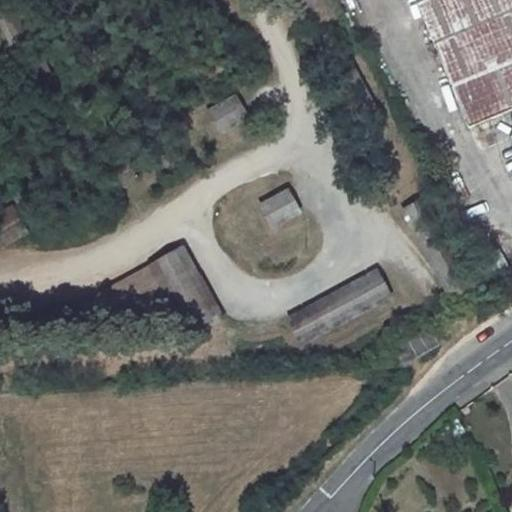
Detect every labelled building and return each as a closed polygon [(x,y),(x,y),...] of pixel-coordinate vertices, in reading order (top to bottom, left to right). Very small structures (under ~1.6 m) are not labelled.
[(10,0),(0,0),(0,47),(31,110),(59,96),(10,0)] [(312,0),(286,0),(293,13),(313,1),(312,0)] [(511,0),(413,0),(467,129),(511,110),(511,0)] [(353,72),(332,84),(359,134),(380,122),(353,72)] [(233,98),(208,113),(221,134),(246,119),(233,98)] [(123,160),(98,174),(110,195),(135,182),(123,160)] [(286,193),(260,207),(271,228),(299,214),(286,193)] [(423,202),(402,213),(449,300),(470,289),(423,202)] [(10,209),(0,215),(0,246),(23,234),(10,209)] [(182,250),(55,321),(68,347),(128,316),(144,342),(177,325),(186,339),(221,321),(202,285),(182,250)] [(507,270),(496,252),(485,258),(496,277),(507,270)] [(377,272),(288,320),(301,345),(390,297),(377,272)] [(426,330),(394,347),(397,352),(402,362),(435,345),(429,334),(426,330)]
